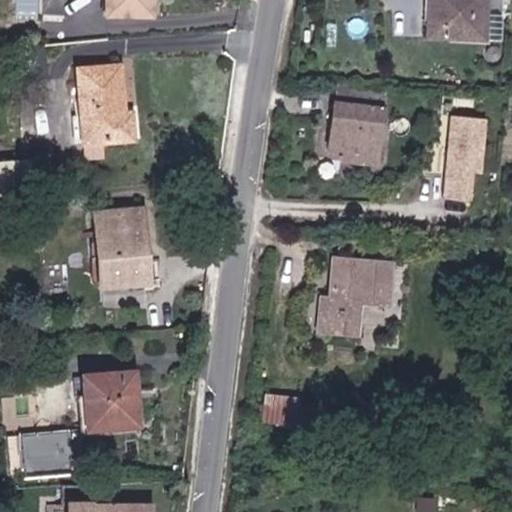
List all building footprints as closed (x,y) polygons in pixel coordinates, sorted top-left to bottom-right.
[(113,0),(113,14),(123,14),(157,15),(157,0),(113,0)] [(427,0),(427,38),(482,39),(498,40),(499,11),(499,0),(427,0)] [(129,116),(122,67),(81,72),(89,145),(139,138),(136,115),(129,116)] [(334,103),(384,109),(387,91),(336,85),(334,103)] [(334,103),(331,102),(327,147),(341,149),(351,150),(350,162),(377,165),(384,109),(334,103)] [(479,115),(449,112),(442,199),(472,201),(479,115)] [(101,284),(128,282),(148,281),(143,208),(95,213),(100,273),(101,284)] [(318,291),(316,327),(358,330),(360,297),(393,298),(394,258),(338,254),(336,293),(318,291)] [(135,370),(81,375),(87,429),(138,424),(135,370)] [(261,393),(259,423),(292,425),(294,396),(261,393)] [(53,434),(19,436),(22,477),(71,471),(69,431),(53,434)] [(156,511),(156,501),(144,501),(101,502),(97,503),(96,500),(74,501),(74,511),(156,511)]
